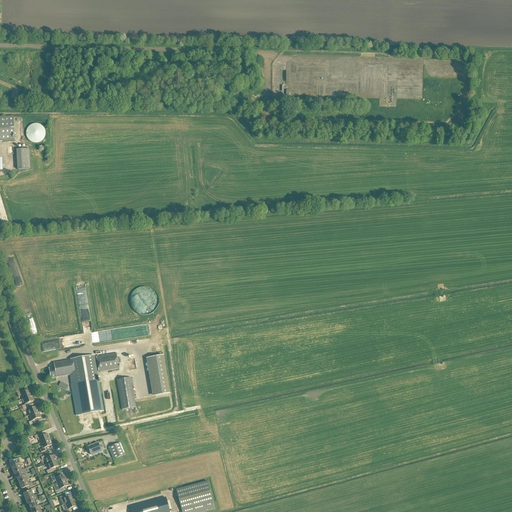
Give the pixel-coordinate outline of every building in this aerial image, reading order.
[(0,141),(14,141),(13,117),(0,117),(0,169),(3,170),(2,158),(0,157),(0,141)] [(45,137),(45,133),(44,129),(41,126),(37,124),(33,125),(29,127),(27,130),(26,135),(27,139),(30,142),(34,143),(39,143),(42,141),(45,137)] [(29,149),(16,150),(18,170),(30,169),(29,149)] [(118,364),(121,364),(120,358),(117,358),(116,353),(96,357),(99,373),(119,370),(118,364)] [(145,358),(151,396),(170,393),(164,355),(145,358)] [(54,367),(48,368),(50,378),(70,375),(70,377),(66,378),(67,385),(71,384),(77,415),(102,410),(96,375),(92,356),(73,359),(53,362),(54,367)] [(122,410),(136,407),(131,378),(117,380),(122,410)] [(15,389),(17,395),(19,398),(22,396),(23,399),(32,396),(30,390),(23,393),(22,390),(21,386),(15,389)] [(29,406),(28,404),(34,401),(32,396),(23,399),(25,405),(22,406),(23,409),(29,406)] [(29,416),(39,412),(36,407),(30,409),(29,406),(23,409),(24,412),(27,410),(29,416)] [(39,412),(29,416),(32,421),(29,422),(30,425),(36,423),(35,420),(41,418),(39,412)] [(41,444),(50,440),(48,434),(41,437),(40,434),(34,436),(35,439),(38,438),(41,444)] [(50,440),(41,444),(43,449),(40,450),(41,453),(47,451),(46,448),(52,445),(50,440)] [(98,453),(101,451),(98,443),(87,447),(90,454),(97,452),(98,453)] [(113,460),(125,455),(120,443),(108,448),(113,460)] [(45,459),(47,464),(57,461),(54,455),(48,458),(47,455),(41,457),(42,460),(45,459)] [(11,465),(12,468),(20,465),(23,464),(22,463),(21,463),(19,463),(18,460),(10,463),(8,463),(9,466),(11,465)] [(57,461),(47,464),(50,470),(47,471),(48,474),(54,472),(52,469),(59,466),(57,461)] [(13,474),(22,470),(21,468),(23,467),(23,465),(23,464),(20,465),(12,468),(13,471),(12,472),(13,474)] [(22,471),(22,470),(13,474),(14,476),(15,476),(16,479),(17,479),(24,476),(24,475),(25,475),(28,474),(27,474),(25,470),(22,471)] [(30,479),(28,474),(25,475),(24,475),(24,476),(17,479),(18,482),(17,482),(18,484),(27,481),(27,480),(30,479)] [(53,482),(56,481),(57,484),(53,486),(67,480),(64,475),(58,477),(57,475),(51,477),(53,482)] [(56,494),(64,491),(62,489),(69,486),(67,480),(53,486),(56,491),(55,491),(56,494)] [(20,486),(21,489),(26,488),(27,489),(33,487),(32,482),(29,484),(27,481),(18,484),(19,487),(20,486)] [(176,491),(181,511),(203,511),(215,509),(207,482),(176,491)] [(24,497),(25,500),(34,496),(31,491),(23,494),(22,495),(23,497),(24,497)] [(62,506),(75,501),(73,495),(66,498),(65,495),(59,497),(60,500),(60,501),(62,506)] [(34,497),(34,496),(25,500),(27,503),(25,503),(26,505),(36,502),(38,501),(36,496),(34,497)] [(169,511),(166,497),(131,507),(131,511),(169,511)] [(75,501),(62,506),(64,511),(65,511),(70,511),(72,511),(71,509),(77,506),(75,501)] [(38,507),(36,502),(26,505),(27,508),(28,507),(30,510),(31,510),(38,507)]
